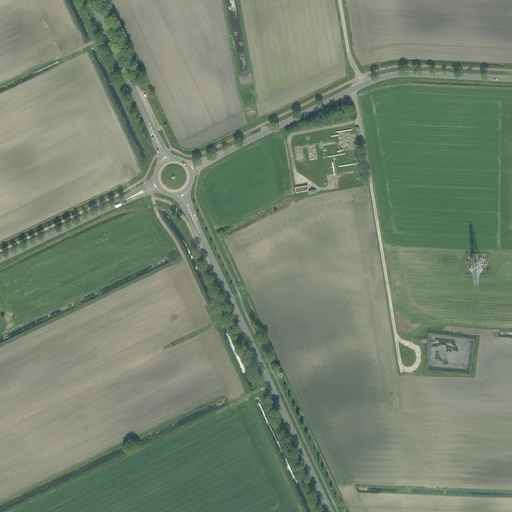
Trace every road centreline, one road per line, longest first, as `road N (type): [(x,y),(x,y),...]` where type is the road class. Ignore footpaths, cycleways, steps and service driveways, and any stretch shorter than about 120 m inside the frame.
road 1 (primary): [(331,511),(181,194)]
road 2 (tertiary): [(362,84),(191,169)]
road 3 (primary): [(165,159),(91,0)]
road 4 (tertiary): [(0,261),(155,185)]
road 5 (tertiary): [(511,79),(405,73),(362,84)]
